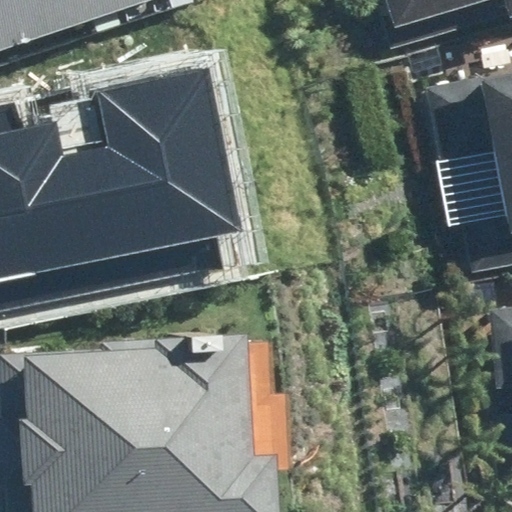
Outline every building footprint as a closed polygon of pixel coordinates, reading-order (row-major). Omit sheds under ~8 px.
[(0,0),(0,47),(130,0),(0,0)] [(511,0),(372,0),(379,24),(462,0),(491,0),(496,15),(511,9),(511,0)] [(511,67),(420,86),(429,133),(474,123),(497,232),(511,228),(511,67)] [(511,362),(511,293),(487,295),(491,364),(511,362)] [(0,469),(21,469),(23,511),(271,511),(259,327),(0,343),(0,469)]
